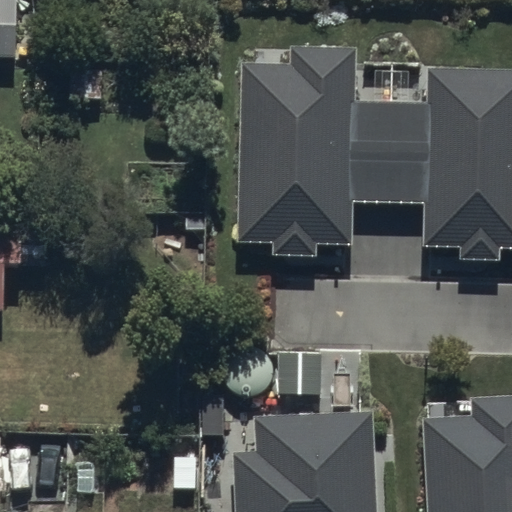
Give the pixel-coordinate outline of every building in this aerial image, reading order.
[(0,0),(0,71),(15,72),(15,13),(6,13),(5,0),(0,0)] [(291,66),(244,66),(241,247),(272,247),(272,258),(315,259),(315,248),(352,249),(352,205),(423,206),(422,249),(461,249),(461,263),(502,263),(502,253),(511,253),(511,74),(428,74),(428,108),(356,107),(357,52),(291,51),(291,66)] [(22,217),(0,216),(0,314),(1,282),(21,282),(22,217)] [(473,421),(425,424),(429,511),(511,511),(511,399),(472,401),(473,421)] [(375,511),(370,417),(254,424),(255,454),(234,455),(237,511),(375,511)]
